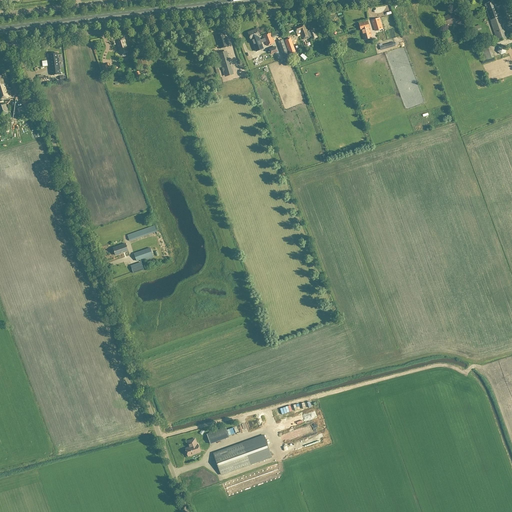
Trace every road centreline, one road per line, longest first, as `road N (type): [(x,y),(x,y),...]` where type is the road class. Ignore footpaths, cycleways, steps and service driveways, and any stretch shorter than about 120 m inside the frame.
road 1 (unclassified): [(185,511),(17,41)]
road 2 (unclassified): [(17,41),(368,0)]
road 3 (primary): [(0,30),(258,0)]
road 4 (unclassified): [(0,14),(128,0)]
